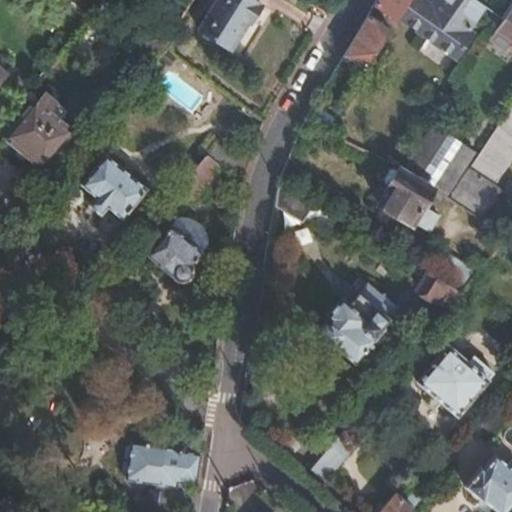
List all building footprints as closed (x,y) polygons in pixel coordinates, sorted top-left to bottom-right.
[(262,6),(253,0),(218,0),(199,28),(230,49),(249,22),(250,24),(262,6)] [(378,0),(374,7),(397,21),(409,0),(378,0)] [(463,37),(484,6),(474,0),(435,0),(427,13),(463,37)] [(511,4),(502,19),(497,27),(511,37),(511,4)] [(369,16),(344,56),(366,69),(390,30),(369,16)] [(10,86),(23,96),(34,82),(22,72),(10,86)] [(52,111),(59,103),(46,92),(38,101),(36,98),(4,136),(42,169),(74,130),(52,111)] [(511,102),(468,170),(492,186),(511,154),(511,102)] [(314,106),(306,121),(327,132),(335,119),(314,106)] [(441,108),(433,119),(442,124),(449,114),(441,108)] [(432,188),(446,197),(474,153),(432,124),(402,170),(432,188)] [(220,169),(241,187),(243,178),(247,164),(217,138),(204,155),(220,169)] [(146,188),(105,154),(82,182),(95,194),(88,204),(100,213),(107,204),(122,217),(146,188)] [(194,200),(220,169),(204,155),(178,186),(194,200)] [(432,188),(402,170),(399,168),(379,205),(410,223),(413,221),(429,230),(438,213),(423,203),(432,188)] [(478,219),(498,190),(492,186),(468,170),(449,198),(448,200),(478,219)] [(309,204),(280,186),(276,208),(298,221),(309,204)] [(170,226),(202,252),(205,247),(206,242),(206,238),(205,234),(204,230),(201,227),(199,224),(195,222),(191,220),(188,219),(184,219),(180,220),(176,222),(173,224),(170,226)] [(202,252),(170,226),(147,254),(172,276),(173,274),(174,276),(175,278),(178,281),(183,282),(187,282),(189,280),(192,277),(194,273),(193,270),(191,266),(202,252)] [(511,259),(511,241),(506,237),(496,248),(511,259)] [(415,289),(447,309),(459,294),(443,285),(419,270),(416,275),(422,278),(415,289)] [(443,285),(459,294),(471,279),(459,272),(451,282),(447,280),(443,285)] [(339,300),(324,318),(327,321),(319,331),(317,343),(329,351),(336,348),(355,362),(383,328),(381,327),(397,308),(381,295),(380,296),(366,284),(348,306),(339,300)] [(451,348),(420,385),(457,415),(486,380),(486,378),(491,371),(472,355),(467,362),(451,348)] [(173,445),(150,442),(134,440),(128,476),(143,478),(182,485),(183,480),(194,482),(199,449),(185,448),(184,445),(182,443),(179,441),(176,442),(175,443),(173,445)] [(352,452),(338,440),(312,472),(325,483),(352,452)] [(484,473),(470,491),(490,508),(492,505),(500,511),(511,511),(511,468),(501,459),(487,476),(484,473)] [(161,492),(151,491),(149,503),(159,505),(161,492)] [(408,511),(418,501),(412,496),(406,503),(396,494),(379,511),(408,511)]
